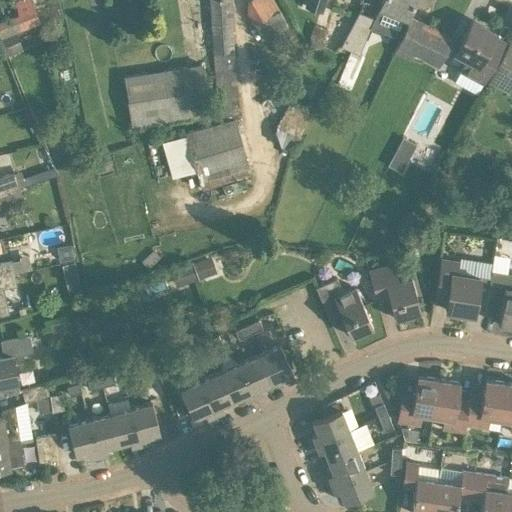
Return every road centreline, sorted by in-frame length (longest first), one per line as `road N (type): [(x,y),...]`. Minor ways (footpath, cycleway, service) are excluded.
road 1 (residential): [(511,350),(435,337),(264,415)]
road 2 (residential): [(264,415),(119,488)]
road 3 (residential): [(260,511),(119,488)]
